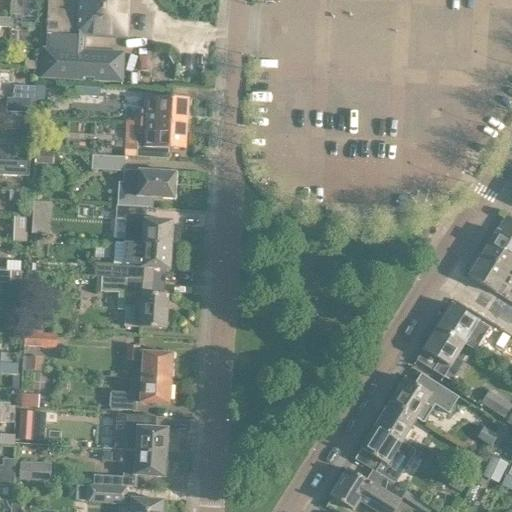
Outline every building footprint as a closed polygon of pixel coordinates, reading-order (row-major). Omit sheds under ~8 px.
[(84,39),(128,41),(130,0),(48,0),(47,37),(48,37),(48,51),(42,51),(41,80),(82,82),(83,78),(93,79),(93,83),(122,84),(124,55),(84,53),(84,39)] [(0,28),(8,29),(9,20),(0,19),(0,28)] [(22,70),(35,71),(35,63),(23,62),(22,70)] [(35,86),(34,101),(43,101),(43,87),(35,86)] [(11,100),(27,101),(33,101),(34,88),(12,87),(11,100)] [(96,103),(96,91),(79,90),(78,102),(96,103)] [(131,122),(185,125),(187,98),(155,96),(155,99),(142,98),(141,112),(132,112),(131,122)] [(0,99),(0,112),(26,114),(27,101),(11,100),(0,99)] [(135,146),(134,159),(167,161),(167,150),(184,151),(185,125),(131,122),(131,135),(135,146)] [(92,147),(92,156),(101,156),(101,148),(92,147)] [(0,161),(12,162),(12,151),(0,150),(0,161)] [(34,154),(33,163),(51,164),(52,155),(34,154)] [(116,183),(114,207),(135,208),(135,198),(172,200),(174,174),(135,171),(123,170),(123,157),(101,156),(92,156),(90,170),(122,172),(121,183),(116,183)] [(28,163),(12,162),(0,161),(0,172),(28,174),(28,163)] [(22,203),(23,193),(8,192),(7,202),(22,203)] [(136,245),(169,247),(171,222),(144,220),(144,209),(135,208),(114,207),(114,220),(124,221),(123,233),(137,234),(136,245)] [(495,232),(485,247),(511,263),(511,222),(504,217),(495,232)] [(13,218),(12,238),(26,238),(26,218),(13,218)] [(101,279),(103,279),(112,279),(154,282),(155,270),(168,271),(168,267),(173,267),(174,248),(169,248),(169,247),(136,245),(123,244),(121,267),(112,266),(93,265),(93,272),(92,277),(92,278),(101,279)] [(511,273),(511,263),(485,247),(467,276),(499,297),(505,288),(500,285),(508,272),(511,273)] [(0,284),(8,285),(8,282),(20,283),(20,273),(0,272),(0,284)] [(166,297),(154,296),(154,282),(112,279),(103,279),(102,294),(125,295),(137,296),(136,312),(124,311),(123,311),(122,328),(164,331),(166,297)] [(449,304),(432,332),(459,349),(470,331),(480,337),(486,327),(449,304)] [(415,360),(442,377),(450,382),(462,363),(454,358),(459,349),(432,332),(415,360)] [(41,335),(41,334),(23,333),(22,346),(54,348),(55,336),(41,335)] [(138,379),(168,381),(170,355),(135,353),(135,348),(125,347),(124,362),(139,363),(138,379)] [(0,354),(0,363),(9,364),(9,354),(0,354)] [(25,370),(40,371),(41,358),(26,357),(25,370)] [(0,374),(11,375),(17,376),(18,366),(0,364),(0,374)] [(413,385),(403,378),(388,402),(418,421),(427,407),(424,405),(430,395),(434,398),(441,387),(420,374),(413,385)] [(109,393),(108,411),(133,412),(134,404),(167,406),(168,381),(138,379),(138,380),(128,380),(127,394),(109,393)] [(506,422),(511,411),(511,407),(487,392),(479,405),(506,422)] [(36,410),(37,397),(20,395),(19,408),(36,410)] [(388,402),(373,426),(403,444),(418,421),(388,402)] [(0,413),(8,414),(8,407),(8,405),(0,404),(0,413)] [(41,432),(29,431),(30,415),(17,415),(16,443),(41,444),(41,432)] [(113,450),(132,451),(164,453),(165,429),(154,428),(155,418),(115,416),(114,425),(113,450)] [(388,468),(403,444),(373,426),(352,460),(373,473),(380,463),(388,468)] [(488,448),(495,437),(482,428),(475,439),(488,448)] [(130,488),(131,477),(131,476),(162,478),(164,453),(132,451),(113,450),(101,450),(100,462),(122,464),(121,476),(92,475),(91,486),(130,488)] [(480,460),(468,452),(461,463),(474,471),(480,460)] [(497,482),(506,464),(491,456),(482,475),(497,482)] [(0,467),(0,475),(12,476),(12,461),(1,461),(1,467),(0,467)] [(18,480),(46,481),(47,464),(19,462),(18,480)] [(329,498),(350,511),(356,502),(372,511),(391,511),(396,506),(402,498),(425,511),(428,507),(377,475),(370,485),(346,470),(329,498)] [(12,476),(0,475),(0,487),(11,488),(12,476)] [(459,495),(466,483),(453,475),(445,487),(459,495)] [(123,506),(124,488),(75,486),(74,493),(89,494),(88,504),(123,506)] [(129,499),(128,511),(160,511),(161,501),(129,499)] [(18,511),(19,502),(11,502),(10,511),(18,511)]
